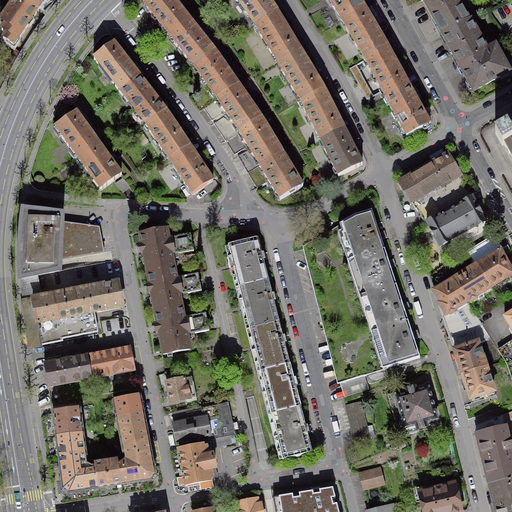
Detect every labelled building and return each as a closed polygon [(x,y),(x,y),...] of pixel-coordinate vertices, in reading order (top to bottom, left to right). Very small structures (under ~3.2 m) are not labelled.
[(7,35),(4,39),(4,41),(14,47),(38,10),(24,0),(15,0),(6,14),(1,21),(2,23),(5,26),(3,30),(3,32),(7,35)] [(24,0),(38,10),(46,0),(24,0)] [(169,37),(190,20),(174,0),(150,0),(144,5),(156,21),(169,37)] [(268,0),(235,0),(255,27),(277,12),(268,0)] [(328,0),(342,22),(365,8),(359,0),(328,0)] [(422,0),(443,37),(470,22),(470,21),(469,22),(457,0),(422,0)] [(376,28),(365,8),(342,22),(364,61),(388,47),(376,28)] [(289,31),(277,12),(255,27),(277,64),(301,50),(289,31)] [(193,68),(215,51),(190,20),(169,37),(181,52),(193,68)] [(484,54),(484,53),(482,50),(485,48),(477,35),(470,22),(443,37),(460,67),(484,54)] [(120,93),(140,77),(127,60),(114,43),(94,59),(120,93)] [(388,47),(364,61),(351,68),(360,85),(370,79),(373,77),(376,83),(363,90),(368,100),(382,92),(385,99),(409,86),(398,66),(388,47)] [(495,47),(484,53),(484,54),(460,67),(473,92),(491,82),(509,72),(495,47)] [(312,69),(301,50),(277,64),(300,102),(324,89),(312,69)] [(216,100),(238,84),(215,51),(193,68),(205,84),(216,100)] [(145,126),(166,111),(153,94),(140,77),(120,93),(145,126)] [(225,141),(226,141),(261,118),(238,84),(216,100),(203,109),(212,121),(225,112),(227,116),(229,119),(227,121),(227,120),(224,117),(214,123),(225,141)] [(420,105),(409,86),(385,99),(407,138),(430,125),(420,105)] [(334,109),(324,89),(300,102),(320,141),(344,129),(334,109)] [(169,160),(190,146),(178,129),(166,111),(145,126),(169,160)] [(55,128),(77,159),(99,143),(87,128),(76,112),(55,128)] [(248,173),(282,152),(261,118),(226,141),(234,155),(247,147),(248,148),(249,150),(238,156),(248,173)] [(502,146),(504,145),(511,140),(511,133),(508,126),(495,133),(502,146)] [(353,147),(344,129),(320,141),(338,177),(363,165),(353,147)] [(110,160),(99,143),(77,159),(100,191),(101,191),(122,176),(110,160)] [(201,164),(190,146),(169,160),(192,196),(204,188),(208,194),(219,186),(215,180),(213,181),(201,164)] [(303,186),(282,152),(248,173),(257,188),(268,181),(269,183),(280,200),(303,186)] [(447,156),(400,184),(412,203),(459,176),(449,160),(447,156)] [(485,221),(472,197),(463,202),(463,203),(443,214),(436,217),(427,222),(440,246),(449,241),(476,226),(485,221)] [(61,217),(23,211),(21,234),(20,256),(20,279),(38,276),(59,272),(59,261),(104,253),(99,227),(61,222),(61,220),(61,217)] [(355,216),(340,225),(351,261),(385,250),(380,237),(372,211),(355,216)] [(351,261),(340,225),(303,247),(320,317),(337,385),(386,369),(375,333),(363,297),(351,261)] [(148,275),(175,270),(172,256),(194,252),(191,234),(184,235),(183,234),(181,236),(169,239),(167,230),(155,232),(153,231),(151,233),(140,235),(142,246),(140,246),(141,250),(142,253),(143,253),(148,275)] [(229,247),(239,288),(268,280),(263,260),(265,260),(264,257),(264,253),(262,254),(258,238),(228,246),(228,247),(229,247)] [(385,250),(351,261),(363,297),(396,286),(390,266),(385,250)] [(478,265),(492,287),(511,274),(511,273),(500,251),(499,252),(498,251),(497,251),(498,253),(482,262),(478,265)] [(445,264),(429,274),(431,281),(434,288),(453,277),(445,264)] [(478,296),(492,287),(478,265),(466,272),(454,279),(468,303),(471,303),(477,300),(478,296)] [(175,270),(148,275),(150,285),(148,286),(148,289),(149,293),(151,293),(155,315),(182,309),(180,296),(201,291),(198,274),(192,275),(191,274),(189,276),(176,278),(175,270)] [(62,339),(98,332),(94,312),(59,319),(37,323),(33,299),(42,297),(38,276),(20,279),(23,301),(26,323),(30,348),(63,341),(62,339)] [(482,325),(468,303),(454,279),(435,291),(439,298),(438,299),(440,301),(441,303),(439,304),(450,338),(474,330),(482,325)] [(250,329),(279,322),(274,301),(276,301),(275,297),(274,294),(272,295),(268,280),(239,288),(250,329)] [(104,285),(96,287),(101,311),(123,307),(118,283),(104,285)] [(396,286),(363,297),(375,333),(408,322),(404,309),(396,286)] [(59,319),(94,312),(101,311),(96,287),(79,290),(54,295),(59,319)] [(59,319),(54,295),(49,296),(42,297),(33,299),(37,323),(59,319)] [(184,318),(182,309),(155,315),(157,325),(155,325),(156,329),(157,333),(159,332),(163,355),(190,350),(187,335),(209,331),(206,314),(200,315),(198,314),(196,316),(184,318)] [(507,364),(511,360),(511,313),(505,318),(511,329),(511,341),(499,351),(507,364)] [(261,372),(290,364),(284,343),(286,343),(286,340),(285,336),(283,337),(279,322),(250,329),(261,372)] [(408,322),(375,333),(386,369),(420,358),(413,337),(408,322)] [(462,375),(486,367),(483,357),(484,356),(482,349),(481,350),(478,343),(489,336),(482,325),(474,330),(450,338),(458,361),(462,375)] [(114,351),(108,352),(113,375),(135,371),(130,348),(114,351)] [(113,375),(108,352),(103,353),(87,356),(92,379),(113,375)] [(92,379),(87,356),(66,360),(44,364),(49,388),(92,379)] [(271,414),(301,407),(296,386),(297,385),(296,382),(296,379),(294,379),(290,364),(261,372),(260,372),(271,414)] [(490,377),(486,367),(462,375),(472,403),(496,395),(492,384),(493,384),(492,380),(491,376),(490,377)] [(181,371),(183,379),(167,383),(169,393),(171,402),(196,397),(190,369),(181,371)] [(407,394),(396,397),(400,413),(394,415),(399,433),(402,432),(403,436),(419,432),(418,428),(426,426),(425,423),(437,419),(428,388),(416,392),(416,390),(415,387),(406,390),(407,394)] [(117,418),(143,413),(140,400),(139,395),(113,400),(117,418)] [(361,402),(346,406),(351,425),(355,444),(370,440),(361,402)] [(209,440),(234,435),(227,404),(203,409),(202,406),(172,413),(175,430),(178,441),(208,434),(209,440)] [(305,426),(301,407),(271,414),(283,459),(283,460),(312,453),(307,433),(309,432),(308,429),(307,426),(305,426)] [(56,437),(83,433),(79,408),(69,410),(53,412),(56,437)] [(483,456),(490,484),(511,478),(511,441),(509,443),(506,433),(511,431),(511,412),(475,426),(483,456)] [(122,448),(149,443),(146,428),(143,413),(117,418),(122,448)] [(59,456),(85,453),(83,433),(56,437),(57,443),(59,456)] [(230,436),(212,439),(213,447),(222,445),(231,443),(230,436)] [(118,463),(118,459),(117,459),(121,485),(151,480),(155,475),(153,467),(149,443),(122,448),(125,459),(121,462),(118,463)] [(184,473),(186,484),(209,480),(213,479),(212,476),(217,475),(216,470),(212,452),(208,452),(206,445),(202,446),(180,450),(184,473)] [(98,488),(94,462),(93,462),(94,466),(92,466),(87,464),(85,453),(59,456),(61,473),(63,489),(69,493),(98,488)] [(94,462),(98,488),(115,486),(121,485),(117,459),(94,462)] [(379,469),(360,474),(362,482),(364,489),(383,485),(379,469)] [(511,511),(511,478),(490,484),(494,503),(496,511),(511,511)] [(459,511),(460,511),(457,498),(454,484),(443,487),(441,486),(435,488),(434,489),(420,493),(424,511),(459,511)] [(273,498),(275,511),(338,511),(333,488),(319,490),(320,494),(317,494),(313,495),(313,491),(273,498)] [(247,502),(238,504),(239,511),(261,511),(260,504),(258,505),(257,501),(247,502)]
